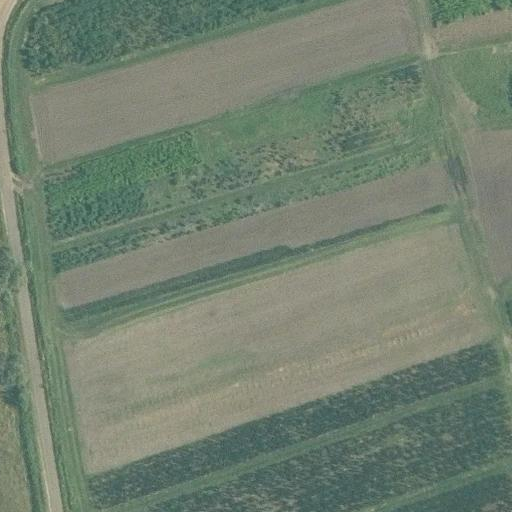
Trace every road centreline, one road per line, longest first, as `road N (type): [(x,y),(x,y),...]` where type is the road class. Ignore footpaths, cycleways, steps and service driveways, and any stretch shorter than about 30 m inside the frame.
road 1 (track): [(511,381),(446,174),(444,86),(425,0)]
road 2 (unclassified): [(56,511),(0,123)]
